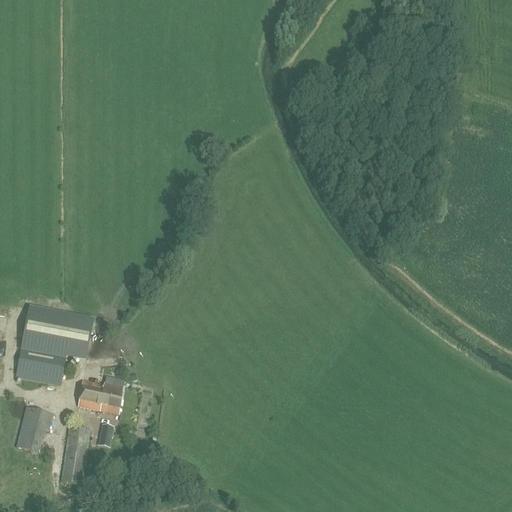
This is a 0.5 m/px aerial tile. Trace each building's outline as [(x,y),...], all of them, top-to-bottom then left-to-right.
[(65,365),(67,359),(86,363),(93,322),(29,310),(20,356),(57,363),(65,365)] [(61,388),(65,365),(57,363),(20,356),(16,379),(61,388)] [(119,416),(124,387),(104,384),(104,386),(83,381),(78,409),(119,416)] [(16,448),(39,455),(45,433),(49,434),(54,415),(49,414),(26,408),(16,448)] [(91,431),(76,428),(69,427),(67,440),(62,484),(83,487),(91,431)] [(112,436),(102,435),(100,447),(109,448),(112,436)] [(120,485),(109,476),(97,491),(108,500),(120,485)]
